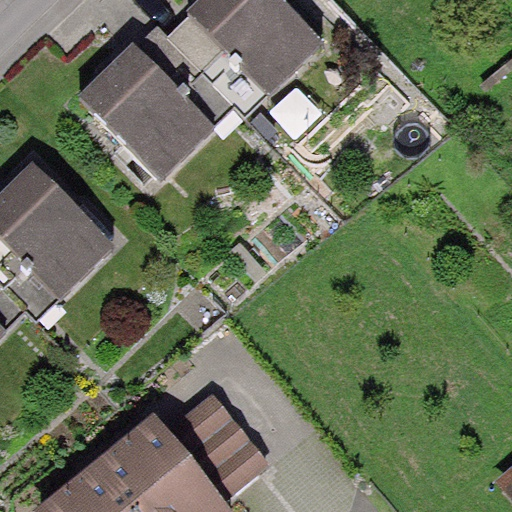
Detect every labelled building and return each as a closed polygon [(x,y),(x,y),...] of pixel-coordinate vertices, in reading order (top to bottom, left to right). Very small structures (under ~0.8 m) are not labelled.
[(206,0),(169,37),(238,106),(250,119),(327,42),(285,0),(206,0)] [(238,106),(169,37),(156,25),(112,69),(80,102),(161,182),(238,106)] [(0,206),(0,277),(32,310),(42,319),(112,249),(34,172),(1,205),(0,206)] [(0,341),(32,310),(0,277),(0,341)] [(100,460),(140,511),(238,511),(227,498),(268,466),(212,397),(169,431),(157,415),(100,460)] [(140,511),(100,460),(34,511),(140,511)] [(511,469),(500,480),(511,493),(511,469)]
